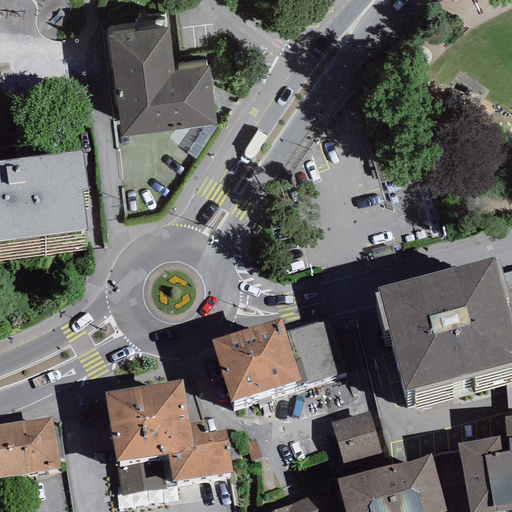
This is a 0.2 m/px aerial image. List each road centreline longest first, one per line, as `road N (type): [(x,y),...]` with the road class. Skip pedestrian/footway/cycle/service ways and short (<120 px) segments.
road 1 (secondary): [(371,0),(320,33),(173,244)]
road 2 (secondary): [(213,265),(241,209),(383,0)]
road 3 (residential): [(220,306),(288,310),(511,243)]
road 4 (unknown): [(109,385),(152,372),(186,375),(208,387),(230,424),(299,428)]
road 5 (secondary): [(0,403),(152,336)]
road 6 (secondary): [(125,285),(72,330),(0,364)]
road 7 (unknown): [(109,385),(88,399),(77,422),(86,511)]
